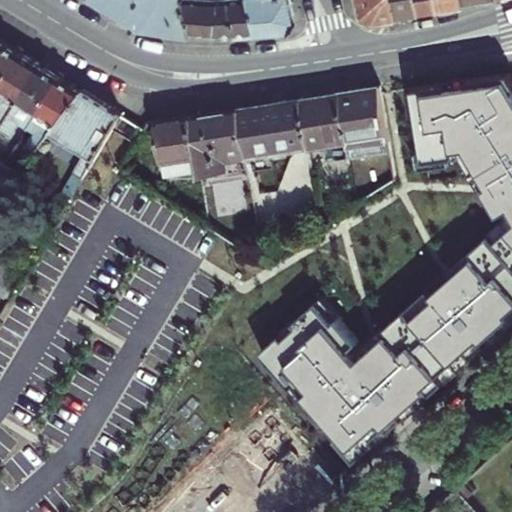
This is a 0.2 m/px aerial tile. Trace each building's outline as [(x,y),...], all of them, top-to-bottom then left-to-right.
[(120,15),(130,0),(104,0),(102,3),(120,15)] [(136,24),(145,25),(154,0),(130,0),(120,15),(136,24)] [(177,0),(154,0),(145,25),(184,30),(177,0)] [(177,0),(184,30),(209,33),(201,0),(177,0)] [(201,0),(209,33),(217,33),(229,32),(221,0),(201,0)] [(242,0),(221,0),(229,32),(249,31),(242,0)] [(292,16),(288,0),(242,0),(249,31),(283,29),(284,29),(293,16),(292,16)] [(353,0),(356,10),(366,17),(390,13),(387,0),(353,0)] [(414,9),(411,0),(387,0),(390,13),(414,9)] [(430,0),(411,0),(414,9),(432,6),(430,0)] [(0,86),(21,52),(1,40),(0,41),(0,86)] [(0,126),(39,63),(21,52),(0,86),(0,87),(7,92),(0,103),(0,126)] [(60,76),(39,63),(0,126),(0,130),(7,135),(15,122),(27,129),(60,76)] [(511,72),(511,71),(414,87),(426,160),(458,155),(456,147),(467,146),(511,217),(496,240),(490,234),(467,255),(487,279),(474,292),(466,282),(456,292),(446,282),(457,272),(452,266),(430,285),(432,287),(385,327),(366,341),(326,296),(263,351),(356,458),(511,320),(511,72)] [(34,151),(46,135),(82,89),(60,76),(27,129),(33,133),(24,145),(34,151)] [(386,127),(382,102),(381,92),(379,85),(339,92),(347,141),(348,145),(389,139),(386,127)] [(82,89),(46,135),(86,161),(92,164),(112,130),(121,114),(82,89)] [(307,146),(307,149),(347,141),(339,92),(299,98),(307,146)] [(238,109),(246,157),(307,146),(299,98),(238,109)] [(190,117),(201,176),(225,171),(226,177),(249,174),(246,157),(238,109),(190,117)] [(146,128),(121,114),(112,130),(136,144),(146,128)] [(190,117),(154,123),(165,182),(201,176),(190,117)] [(0,194),(18,172),(5,164),(0,161),(0,194)] [(0,292),(10,300),(26,274),(16,265),(5,256),(0,252),(0,292)] [(271,410),(264,417),(271,424),(279,418),(271,410)]
